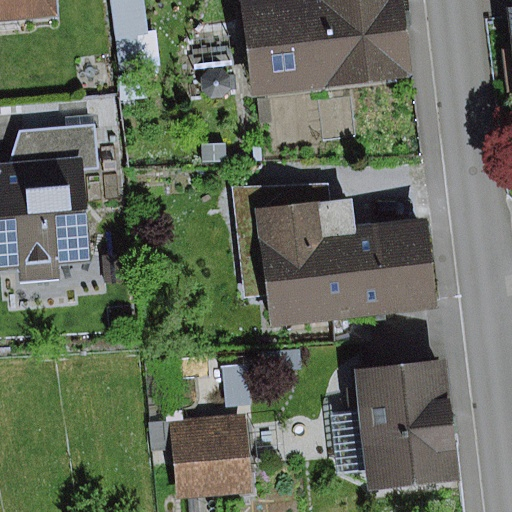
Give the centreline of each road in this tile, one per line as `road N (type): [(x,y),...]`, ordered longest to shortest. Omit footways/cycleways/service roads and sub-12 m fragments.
road 1 (residential): [(456,0),(490,264)]
road 2 (residential): [(490,264),(511,462)]
